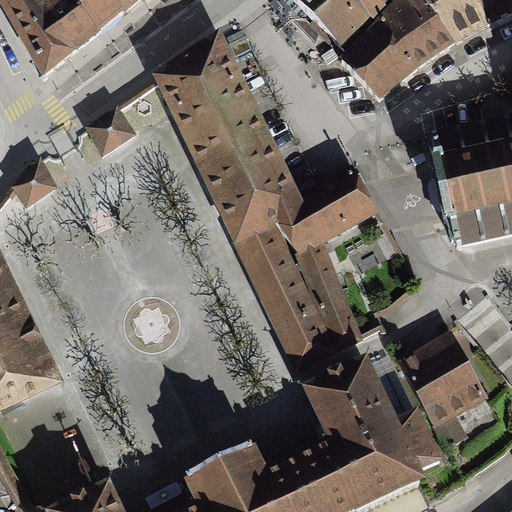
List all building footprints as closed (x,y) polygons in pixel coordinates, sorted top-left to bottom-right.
[(0,0),(42,79),(82,46),(71,28),(81,20),(69,0),(0,0)] [(82,0),(92,14),(102,31),(127,12),(117,0),(82,0)] [(117,0),(127,12),(142,0),(117,0)] [(292,0),(339,58),(386,24),(363,0),(292,0)] [(394,0),(363,0),(386,24),(404,10),(394,0)] [(394,0),(404,10),(414,0),(394,0)] [(437,0),(430,0),(398,26),(438,70),(478,50),(437,0)] [(437,0),(478,50),(511,34),(489,0),(437,0)] [(511,0),(489,0),(511,34),(511,33),(511,0)] [(92,14),(81,20),(71,28),(82,46),(102,31),(92,14)] [(398,26),(345,64),(340,68),(376,112),(438,70),(398,26)] [(247,40),(245,36),(229,43),(235,56),(251,49),(247,40)] [(216,44),(160,80),(235,248),(278,228),(287,223),(299,216),(290,197),(216,44)] [(120,106),(89,125),(106,157),(136,138),(120,106)] [(511,112),(435,130),(455,240),(511,225),(511,112)] [(353,167),(290,197),(299,216),(287,223),(304,252),(323,242),(380,212),(353,167)] [(38,168),(14,189),(26,209),(53,193),(38,168)] [(338,349),(278,228),(235,248),(292,369),(338,349)] [(323,242),(304,252),(338,349),(360,339),(323,242)] [(0,407),(56,380),(0,251),(0,407)] [(511,397),(473,338),(411,377),(475,476),(511,452),(511,428),(508,422),(511,418),(511,397)] [(414,407),(387,353),(371,361),(397,415),(414,407)] [(371,361),(307,392),(331,443),(267,474),(256,450),(184,484),(194,506),(181,511),(121,511),(109,486),(54,511),(359,511),(428,479),(397,415),(371,361)]
